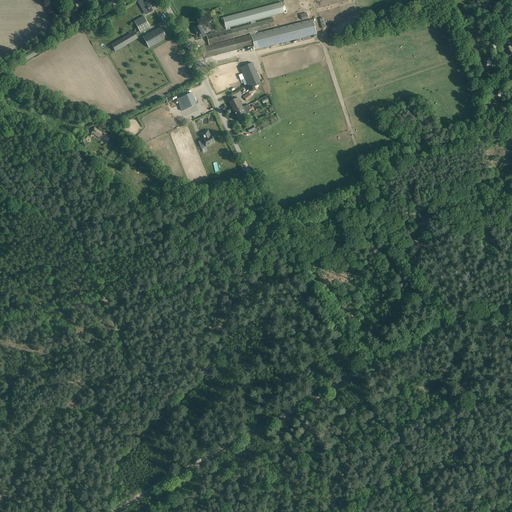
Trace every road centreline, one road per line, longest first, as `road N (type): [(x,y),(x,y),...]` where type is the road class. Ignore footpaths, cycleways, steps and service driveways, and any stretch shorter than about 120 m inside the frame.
road 1 (track): [(511,218),(358,264),(287,263),(0,320)]
road 2 (track): [(107,511),(372,365)]
road 3 (track): [(511,124),(385,161),(374,187),(274,227)]
road 4 (track): [(323,511),(429,472),(511,463)]
road 5 (unclassified): [(250,175),(165,0)]
road 6 (track): [(372,365),(291,263),(274,227)]
road 7 (track): [(454,316),(360,191)]
road 8 (track): [(372,365),(454,316),(511,305)]
road 9 (unclassified): [(124,0),(0,72)]
